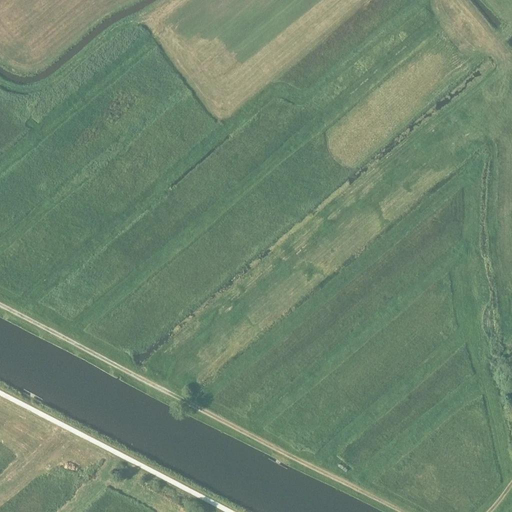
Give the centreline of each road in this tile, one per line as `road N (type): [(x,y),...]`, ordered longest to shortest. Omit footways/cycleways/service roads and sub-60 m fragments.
road 1 (unclassified): [(402,511),(0,304)]
road 2 (track): [(220,511),(0,399)]
